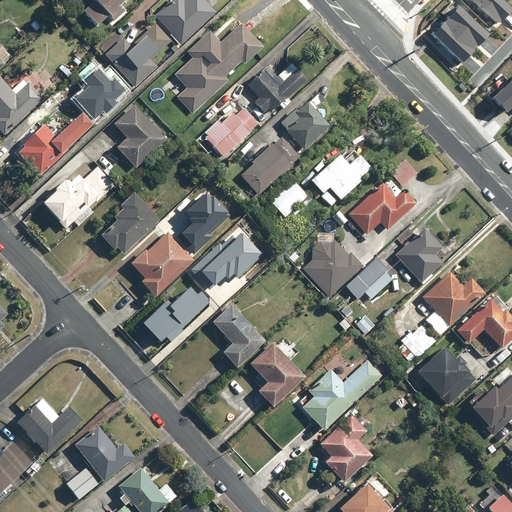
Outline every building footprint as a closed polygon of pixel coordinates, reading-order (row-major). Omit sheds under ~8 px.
[(95,0),(84,12),(98,26),(110,13),(116,19),(123,13),(118,8),(125,0),(95,0)] [(216,12),(205,0),(185,0),(184,1),(182,0),(170,0),(153,15),(178,45),(216,12)] [(501,0),(471,0),(497,23),(510,8),(501,0)] [(431,32),(462,61),(487,33),(456,5),(431,32)] [(169,41),(155,24),(131,46),(124,38),(105,55),(135,88),(158,67),(150,59),(169,41)] [(243,65),(262,48),(239,24),(219,43),(208,32),(185,53),(191,58),(173,75),(186,88),(176,98),(191,114),(227,81),(224,77),(240,62),(243,65)] [(250,85),(259,95),(253,101),(263,113),(270,107),(272,110),(306,80),(292,64),(278,76),(270,67),(250,85)] [(0,133),(3,137),(44,97),(25,78),(13,89),(0,75),(0,133)] [(511,75),(490,97),(504,112),(511,105),(511,75)] [(330,125),(306,100),(294,113),(299,119),(287,130),(304,149),(330,125)] [(133,105),(113,124),(126,138),(115,148),(135,169),(166,140),(159,132),(160,131),(155,125),(153,126),(133,105)] [(258,123),(243,107),(235,114),(232,111),(221,121),(218,118),(202,132),(223,155),(258,123)] [(40,176),(95,124),(83,112),(57,137),(45,124),(23,144),(26,146),(18,153),(40,176)] [(300,154),(281,135),(240,176),(259,194),(300,154)] [(374,168),(359,153),(347,162),(340,153),(312,180),(323,195),(330,189),(339,200),(374,168)] [(418,174),(405,158),(389,173),(402,188),(418,174)] [(117,186),(97,165),(82,178),(76,172),(43,201),(68,229),(117,186)] [(308,195),(293,179),(271,200),(286,216),(308,195)] [(396,197),(382,181),(346,214),(367,236),(379,225),(386,232),(418,203),(405,189),(396,197)] [(162,220),(134,190),(119,205),(123,209),(115,216),(118,220),(100,236),(114,251),(118,247),(125,254),(162,220)] [(445,246),(424,225),(395,254),(423,283),(443,263),(435,255),(445,246)] [(235,236),(232,233),(188,272),(206,292),(224,276),(227,279),(233,273),(235,276),(262,252),(242,230),(235,236)] [(154,294),(193,261),(168,231),(132,263),(145,278),(142,281),(154,294)] [(325,234),(306,249),(313,257),(301,268),(327,297),(364,264),(350,249),(347,252),(334,238),(331,241),(325,234)] [(372,298),(394,278),(376,258),(346,286),(358,299),(366,291),(372,298)] [(439,335),(484,292),(470,277),(462,284),(448,270),(421,296),(435,311),(425,321),(439,335)] [(172,302),(167,297),(127,335),(146,354),(165,335),(170,340),(210,301),(199,289),(196,292),(190,286),(172,302)] [(503,309),(490,296),(454,330),(469,346),(486,330),(504,349),(511,341),(511,316),(504,308),(503,309)] [(367,309),(357,301),(352,306),(349,302),(339,311),(351,324),(367,309)] [(266,339),(230,302),(211,322),(232,344),(223,353),(237,367),(266,339)] [(8,313),(0,304),(0,330),(6,325),(1,320),(8,313)] [(425,348),(409,331),(399,339),(403,343),(397,349),(409,363),(425,348)] [(305,375),(273,343),(248,364),(266,382),(257,391),(274,407),(305,375)] [(455,358),(444,346),(417,371),(448,403),(474,379),(468,373),(473,369),(459,355),(455,358)] [(383,376),(368,358),(362,364),(360,361),(352,368),(347,363),(336,372),(331,367),(305,389),(308,392),(295,402),(310,420),(314,417),(324,429),(383,376)] [(511,375),(497,389),(493,385),(469,408),(493,433),(511,415),(511,375)] [(47,453),(82,421),(69,406),(51,422),(35,405),(17,421),(47,453)] [(367,431),(352,414),(319,443),(330,455),(323,460),(343,483),(373,456),(357,439),(367,431)] [(116,447),(98,425),(74,445),(104,482),(136,455),(124,441),(116,447)] [(0,492),(33,462),(13,441),(0,452),(0,492)] [(511,453),(502,464),(511,473),(511,453)] [(99,483),(85,466),(65,483),(78,500),(99,483)] [(160,488),(141,466),(118,485),(122,490),(119,492),(122,495),(119,498),(125,505),(128,502),(131,506),(134,504),(140,511),(156,511),(177,495),(166,483),(160,488)] [(388,511),(393,508),(383,497),(388,493),(373,477),(369,482),(366,479),(338,506),(343,511),(388,511)] [(511,511),(511,501),(494,482),(485,490),(489,495),(481,502),(490,511),(511,511)] [(193,510),(188,503),(177,511),(210,511),(202,502),(193,510)]
